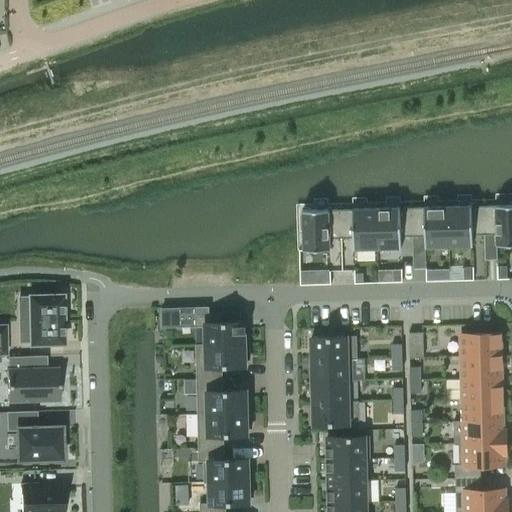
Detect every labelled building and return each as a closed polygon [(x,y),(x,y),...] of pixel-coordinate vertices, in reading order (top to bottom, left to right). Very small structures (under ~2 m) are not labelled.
[(511,204),(505,204),(484,205),(484,231),(484,234),(496,234),(496,245),(511,244),(511,204)] [(451,206),(448,206),(449,246),(473,246),(472,235),(484,234),(484,231),(484,205),(451,206)] [(449,246),(448,206),(412,207),(412,220),(413,236),(425,236),(425,247),(434,247),(449,246)] [(412,220),(412,207),(376,208),(377,248),(401,248),(401,236),(408,236),(413,236),(412,220)] [(376,208),(341,209),(341,238),(353,238),(354,249),(377,248),(376,208)] [(341,238),(341,209),(303,210),(303,215),(300,215),(300,229),(303,229),(304,250),(330,250),(329,238),(335,238),(341,238)] [(507,266),(498,266),(498,278),(507,277),(507,266)] [(472,267),(464,267),(464,279),(473,278),(472,267)] [(401,270),(393,270),(393,282),(401,282),(401,270)] [(329,271),(301,272),(301,284),(329,283),(329,271)] [(363,273),(355,273),(355,283),(363,283),(363,273)] [(61,295),(29,295),(29,318),(19,319),(20,340),(29,340),(29,343),(62,343),(61,295)] [(208,306),(195,307),(195,315),(195,327),(205,326),(205,344),(205,345),(249,343),(248,328),(245,328),(245,321),(221,322),(220,314),(208,314),(208,306)] [(409,332),(409,358),(424,357),(423,332),(409,332)] [(461,334),(462,356),(501,355),(500,333),(461,334)] [(352,358),(352,359),(357,359),(356,336),(311,337),(312,359),(352,358)] [(205,344),(196,344),(197,379),(222,378),(222,367),(246,366),(246,359),(249,359),(249,343),(205,345),(205,344)] [(392,344),(392,357),(402,357),(402,344),(392,344)] [(501,355),(462,356),(462,378),(501,377),(501,355)] [(6,370),(7,402),(59,400),(57,369),(25,370),(25,357),(7,358),(7,370),(6,370)] [(402,357),(392,357),(392,370),(402,370),(402,357)] [(353,381),(352,359),(352,358),(312,359),(312,381),(348,380),(348,381),(353,381)] [(410,366),(410,379),(420,379),(420,366),(410,366)] [(462,378),(463,400),(502,399),(501,377),(462,378)] [(197,379),(185,379),(185,393),(197,393),(197,413),(250,412),(250,396),(246,396),(246,390),(222,390),(222,378),(197,379)] [(420,379),(410,379),(410,393),(421,392),(420,379)] [(312,381),(313,402),(348,401),(348,400),(348,381),(348,380),(312,381)] [(393,400),(403,400),(403,387),(393,387),(393,393),(393,400)] [(502,399),(463,400),(463,420),(463,421),(502,420),(502,399)] [(348,401),(313,402),(313,425),(359,424),(358,400),(348,400),(348,401)] [(403,413),(403,400),(393,400),(393,413),(403,413)] [(411,410),(411,423),(422,422),(421,409),(411,410)] [(35,411),(7,412),(8,428),(16,427),(17,459),(61,458),(60,426),(36,427),(35,411)] [(250,412),(197,413),(198,448),(224,447),(223,435),(247,435),(247,428),(251,428),(250,412)] [(459,443),(506,442),(506,430),(503,430),(502,420),(463,421),(463,420),(453,421),(454,444),(459,444),(459,443)] [(422,422),(411,423),(411,436),(422,436),(422,422)] [(327,449),(327,459),(365,458),(365,459),(370,459),(370,449),(370,436),(327,437),(327,449)] [(455,464),(455,478),(481,477),(480,465),(504,464),(503,454),(506,454),(506,449),(506,442),(459,443),(459,444),(459,449),(459,464),(455,464)] [(395,457),(405,457),(404,449),(404,444),(394,444),(394,449),(395,457)] [(424,444),(412,444),(412,465),(424,460),(424,444)] [(224,447),(198,448),(198,449),(199,461),(208,461),(209,482),(252,480),(252,465),(248,465),(248,458),(224,459),(224,449),(224,447)] [(405,470),(405,457),(395,457),(395,470),(405,470)] [(365,458),(327,459),(328,481),(366,480),(365,459),(365,458)] [(481,477),(455,478),(455,511),(484,511),(508,511),(507,500),(504,500),(504,489),(481,490),(481,477)] [(209,503),(200,503),(200,511),(225,511),(225,504),(249,503),(249,497),(253,496),(252,480),(209,482),(209,503)] [(328,502),(366,501),(366,480),(328,481),(328,502)] [(36,486),(20,487),(21,511),(62,511),(61,488),(36,489),(36,486)] [(396,501),(406,500),(406,487),(395,488),(396,501)] [(406,511),(406,500),(396,501),(396,511),(406,511)] [(328,502),(328,511),(366,511),(366,501),(328,502)]
